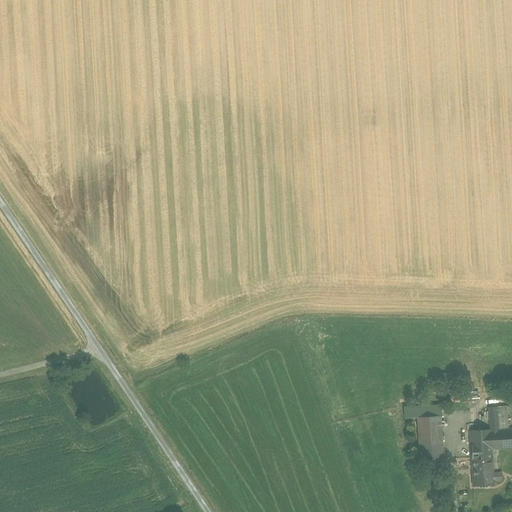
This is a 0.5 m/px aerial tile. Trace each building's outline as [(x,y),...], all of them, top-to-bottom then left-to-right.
[(420,407),(421,416),(445,414),(444,405),(420,407)] [(510,405),(492,406),(494,428),(511,427),(510,405)] [(445,414),(421,416),(423,443),(446,441),(445,414)] [(494,428),(473,430),(477,484),(498,483),(497,480),(505,480),(505,470),(497,471),(495,447),(511,445),(511,427),(494,428)] [(446,441),(423,443),(424,456),(447,455),(446,441)]
